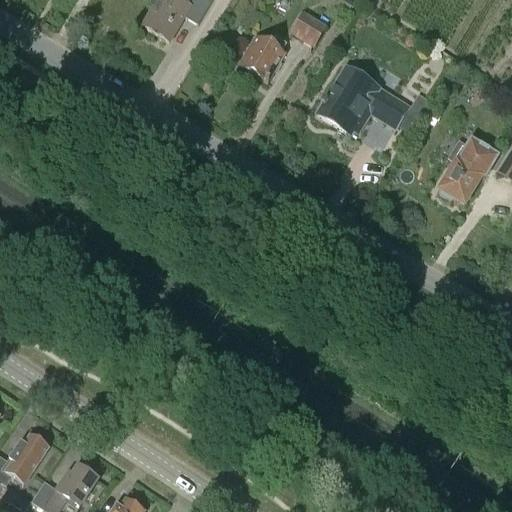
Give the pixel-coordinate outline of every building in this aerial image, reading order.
[(173,0),(157,0),(140,30),(167,46),(183,20),(197,29),(213,1),(211,0),(189,0),(185,7),(173,0)] [(344,1),(339,9),(350,15),(355,7),(344,1)] [(301,17),(288,38),(312,52),(324,31),(301,17)] [(256,40),(238,70),(241,72),(239,74),(250,80),(251,78),(265,86),(283,56),(280,54),(284,47),(274,42),(270,48),(256,40)] [(344,72),(316,118),(349,138),(352,133),(358,137),(364,127),(359,123),(368,109),(385,120),(382,124),(394,131),(396,129),(409,137),(420,119),(418,118),(427,104),(417,97),(408,112),(395,103),(393,105),(376,95),(377,93),(367,86),(369,83),(352,72),(350,76),(344,72)] [(463,209),(480,181),(482,182),(496,160),(470,144),(465,152),(461,149),(452,164),(455,166),(438,194),(440,195),(439,198),(450,205),(451,202),(463,209)] [(511,150),(498,173),(511,181),(511,150)] [(0,461),(0,486),(5,490),(17,472),(29,480),(47,452),(43,449),(43,446),(36,441),(33,443),(29,440),(23,449),(19,446),(6,466),(0,461)] [(31,506),(39,511),(58,511),(65,502),(77,510),(95,484),(77,472),(71,481),(67,478),(56,495),(44,486),(31,506)] [(6,492),(0,501),(9,508),(16,499),(6,492)] [(140,511),(142,511),(129,503),(128,506),(125,503),(118,511),(115,510),(113,511),(140,511)]
